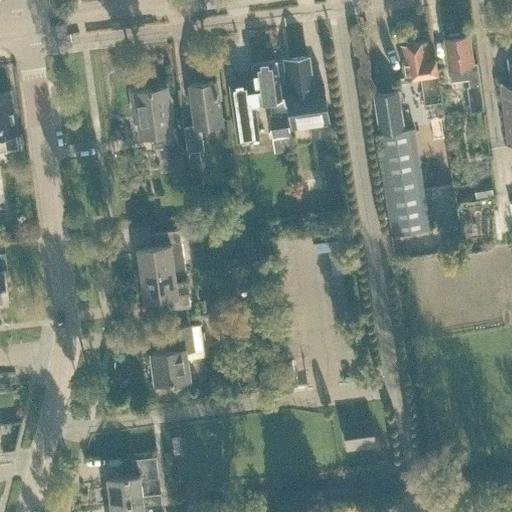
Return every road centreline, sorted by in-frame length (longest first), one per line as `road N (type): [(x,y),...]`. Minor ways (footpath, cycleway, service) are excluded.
road 1 (residential): [(341,0),(395,364),(389,388),(88,426),(49,417)]
road 2 (unclassified): [(64,356),(66,318),(26,25)]
road 3 (primary): [(26,25),(212,0)]
